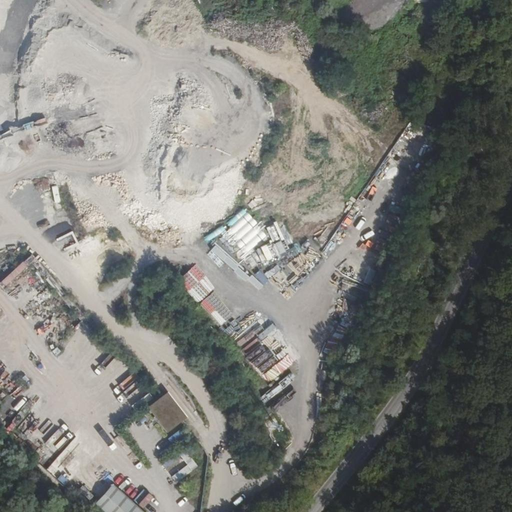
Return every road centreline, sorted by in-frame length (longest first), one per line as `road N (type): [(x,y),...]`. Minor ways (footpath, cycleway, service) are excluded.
road 1 (tertiary): [(511,173),(420,369),(313,511)]
road 2 (unknown): [(217,511),(224,446),(204,396),(47,244),(30,235),(0,245)]
